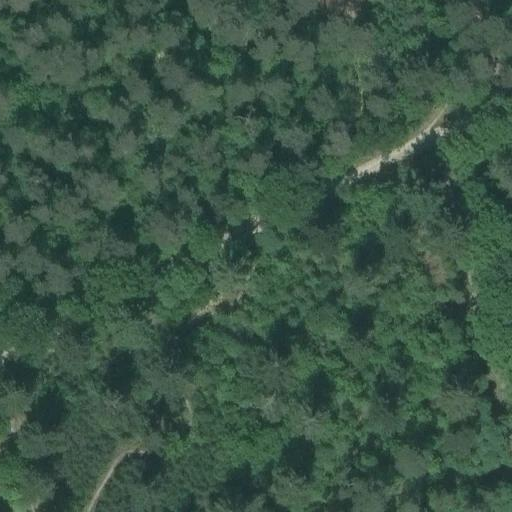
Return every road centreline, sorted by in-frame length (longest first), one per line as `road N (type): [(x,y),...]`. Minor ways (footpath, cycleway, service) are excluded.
road 1 (track): [(437,140),(511,462)]
road 2 (track): [(261,228),(0,358)]
road 3 (track): [(437,140),(261,228)]
